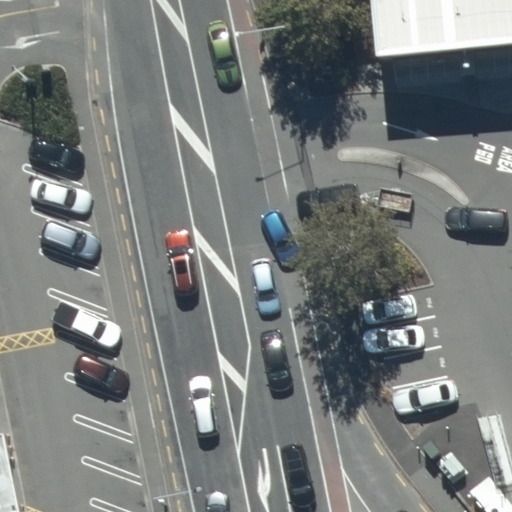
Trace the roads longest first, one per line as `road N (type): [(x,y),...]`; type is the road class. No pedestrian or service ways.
road 1 (trunk): [(204,268),(313,366),(408,511)]
road 2 (tertiary): [(156,0),(204,268)]
road 3 (tertiary): [(204,268),(248,511)]
